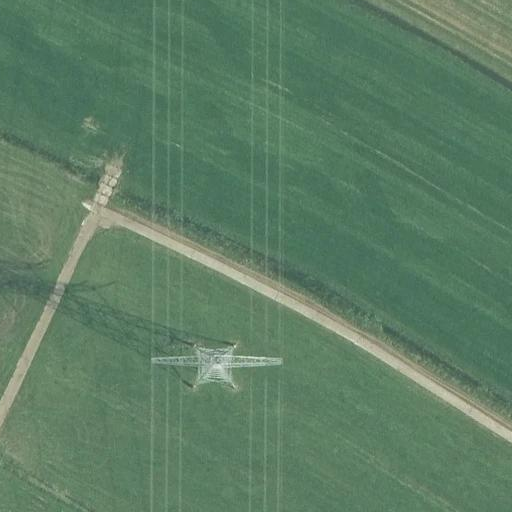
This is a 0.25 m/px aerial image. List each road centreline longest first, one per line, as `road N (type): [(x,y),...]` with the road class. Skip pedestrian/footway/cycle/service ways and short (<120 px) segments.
road 1 (track): [(511,435),(346,333),(94,209)]
road 2 (track): [(109,177),(0,427)]
